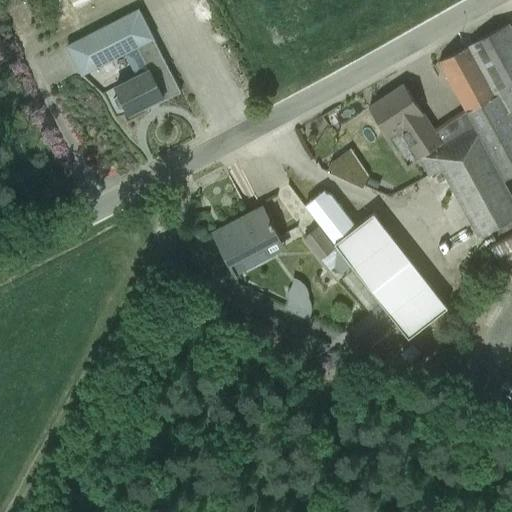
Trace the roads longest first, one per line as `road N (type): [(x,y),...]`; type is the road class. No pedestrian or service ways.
road 1 (unclassified): [(0,261),(480,0)]
road 2 (track): [(178,168),(178,197),(15,511)]
